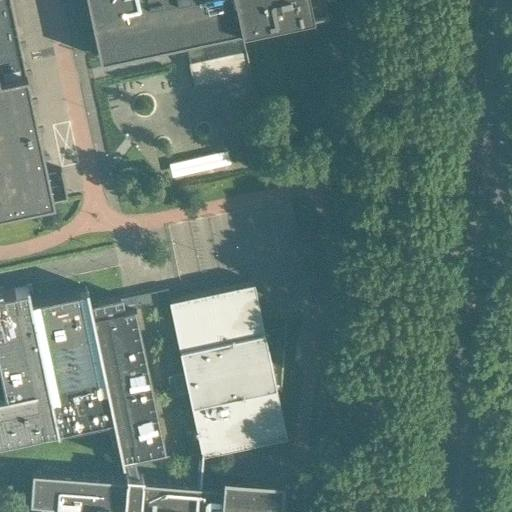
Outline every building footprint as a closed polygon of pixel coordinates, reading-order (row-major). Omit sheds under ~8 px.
[(0,0),(0,210),(53,200),(67,197),(66,193),(61,168),(59,168),(65,193),(65,195),(53,198),(52,193),(47,171),(10,0),(0,0)] [(86,0),(99,58),(127,52),(326,9),(324,0),(86,0)] [(188,60),(194,87),(194,88),(251,75),(245,48),(188,60)] [(173,172),(232,166),(231,151),(171,157),(173,172)] [(168,285),(132,293),(135,306),(158,301),(190,450),(191,454),(202,452),(285,434),(275,386),(279,386),(279,388),(280,389),(285,321),(284,321),(284,324),(263,328),(253,280),(214,288),(214,285),(213,285),(213,289),(170,298),(168,285)] [(165,450),(135,306),(132,293),(119,296),(119,295),(96,300),(89,301),(86,286),(84,286),(84,287),(30,299),(27,284),(25,284),(25,286),(14,288),(13,288),(0,290),(0,377),(3,393),(0,393),(0,440),(44,431),(44,430),(55,428),(56,430),(58,429),(57,428),(112,417),(121,460),(123,460),(122,458),(134,455),(134,456),(165,450)] [(228,511),(231,486),(220,485),(199,484),(202,452),(191,454),(190,450),(187,485),(141,482),(142,474),(125,473),(124,481),(33,473),(30,501),(40,502),(38,511),(228,511)] [(279,511),(282,478),(221,473),(220,485),(231,486),(228,511),(279,511)]
